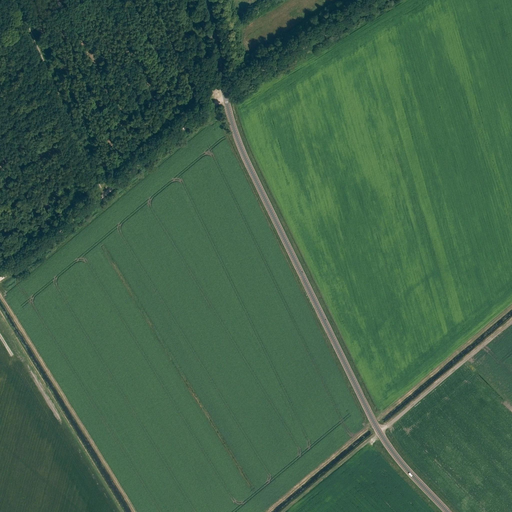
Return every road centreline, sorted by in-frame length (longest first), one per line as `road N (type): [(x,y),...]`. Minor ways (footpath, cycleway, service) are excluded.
road 1 (secondary): [(447,511),(372,419),(240,148),(204,0)]
road 2 (track): [(383,0),(233,91),(105,194)]
road 3 (track): [(379,431),(511,320)]
road 4 (track): [(0,278),(105,194)]
